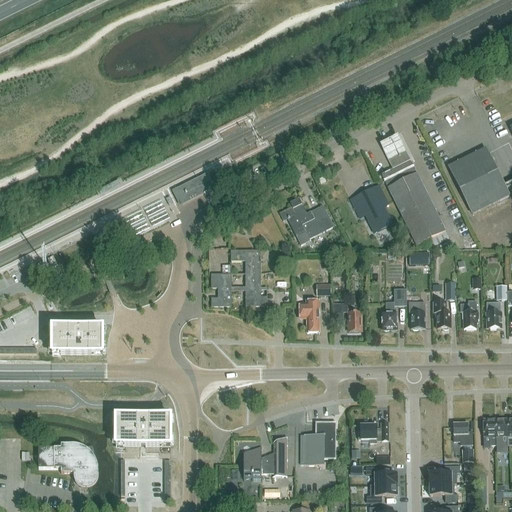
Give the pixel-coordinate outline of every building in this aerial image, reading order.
[(355,109),(340,116),(344,124),(358,116),(355,109)] [(397,138),(379,147),(392,172),(410,163),(397,138)] [(472,216),(504,200),(508,199),(484,152),(448,170),(464,200),(472,216)] [(449,241),(429,200),(411,163),(381,178),(392,200),(416,249),(427,243),(430,250),(449,241)] [(205,176),(213,193),(216,191),(208,175),(207,176),(205,176)] [(180,203),(186,200),(202,192),(204,195),(205,198),(211,195),(210,194),(213,193),(205,176),(197,180),(199,184),(176,195),(180,203)] [(181,207),(204,195),(202,192),(186,200),(180,203),(176,195),(199,184),(197,180),(173,192),(172,193),(174,196),(179,208),(181,207)] [(388,206),(386,200),(380,188),(350,202),(355,212),(361,209),(373,235),(392,226),(383,209),(388,206)] [(292,209),(279,216),(283,223),(287,221),(300,248),(309,243),(308,242),(333,229),(322,208),(307,215),(302,206),(301,206),(298,201),(290,205),(292,209)] [(231,293),(245,293),(245,309),(267,309),(267,298),(261,298),(260,252),(230,253),(230,264),(245,264),(245,290),(231,290),(231,276),(222,276),(210,277),(210,291),(217,290),(217,300),(211,300),(211,309),(231,309),(231,293)] [(409,267),(428,267),(428,254),(409,255),(409,267)] [(58,267),(53,257),(47,260),(52,270),(58,267)] [(222,267),(222,276),(231,276),(231,267),(222,267)] [(481,291),(481,280),(472,280),(472,291),(481,291)] [(316,286),(316,297),(330,297),(330,286),(316,286)] [(446,286),(446,303),(456,303),(456,286),(446,286)] [(495,287),(496,301),(506,301),(505,287),(495,287)] [(381,315),(381,332),(397,332),(397,315),(394,315),(394,309),(405,309),(405,291),(393,291),(394,304),(385,304),(385,315),(381,315)] [(425,299),(416,300),(416,314),(411,314),(411,332),(424,332),(424,320),(425,318),(425,299)] [(319,334),(318,302),(306,302),(306,305),(299,305),(299,317),(306,317),(307,334),(319,334)] [(478,324),(478,303),(468,303),(468,306),(460,306),(460,314),(462,314),(462,322),(463,322),(463,331),(476,330),(476,324),(478,324)] [(447,314),(447,304),(433,304),(433,312),(436,312),(436,320),(437,322),(437,331),(451,331),(451,313),(447,314)] [(487,320),(487,330),(501,330),(500,319),(501,319),(501,304),(486,305),(486,314),(485,314),(486,320),(487,320)] [(347,305),(332,305),(332,324),(343,323),(342,314),(348,314),(348,333),(361,333),(360,315),(353,315),(353,311),(348,311),(347,305)] [(102,329),(52,329),(52,356),(102,356),(102,329)] [(116,418),(116,448),(140,448),(145,448),(170,448),(170,418),(116,418)] [(495,421),(482,421),(483,439),(490,439),(490,447),(495,447),(495,421)] [(507,421),(495,421),(495,447),(496,447),(496,452),(508,452),(508,447),(507,447),(507,438),(507,421)] [(336,425),(336,424),(335,425),(323,425),(323,432),(316,432),(316,437),(305,437),(302,437),(301,467),(305,467),(325,468),(325,467),(324,467),(324,461),(335,461),(336,462),(336,461),(336,425)] [(388,443),(388,425),(381,425),(381,431),(376,431),(376,427),(368,427),(362,427),(360,427),(361,435),(358,435),(359,442),(361,442),(370,442),(370,446),(376,445),(376,439),(381,439),(381,443),(388,443)] [(468,425),(453,426),(454,444),(460,444),(461,447),(472,447),(472,434),(468,434),(468,425)] [(261,449),(243,456),(243,479),(251,479),(251,482),(260,482),(261,476),(273,476),(273,478),(286,479),(286,438),(275,443),(275,450),(273,450),(273,467),(260,467),(261,449)] [(38,450),(38,471),(61,470),(61,475),(74,475),(74,480),(77,487),(82,490),(87,490),(92,489),(95,486),(98,481),(98,476),(98,471),(96,464),(93,457),(93,449),(83,449),(77,447),(72,446),(61,446),(61,450),(38,450)] [(473,452),(463,452),(463,464),(473,464),(473,452)] [(444,474),(429,475),(429,486),(460,485),(459,468),(444,468),(444,474)] [(381,469),(366,470),(366,477),(374,477),(374,487),(370,487),(397,487),(397,475),(381,476),(381,469)] [(485,475),(477,475),(478,506),(486,505),(485,475)] [(460,485),(429,486),(429,498),(445,497),(445,504),(458,503),(458,496),(457,496),(456,486),(460,486),(460,485)] [(370,498),(366,498),(367,505),(382,505),(382,498),(397,498),(397,487),(370,487),(370,498)] [(275,501),(275,493),(263,493),(263,501),(275,501)] [(496,493),(496,506),(503,506),(503,501),(508,502),(508,493),(503,493),(496,493)] [(326,511),(326,507),(319,507),(319,503),(300,503),(300,511),(326,511)]
